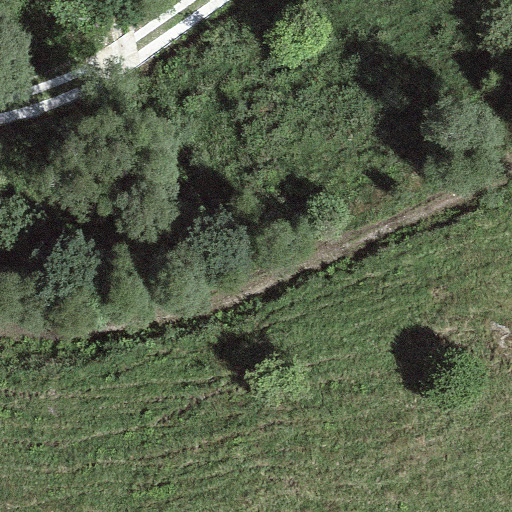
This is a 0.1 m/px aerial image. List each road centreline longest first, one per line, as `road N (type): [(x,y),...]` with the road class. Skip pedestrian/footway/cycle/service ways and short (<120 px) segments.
road 1 (track): [(511,155),(222,282),(149,298),(0,305)]
road 2 (track): [(162,0),(70,49),(0,74)]
